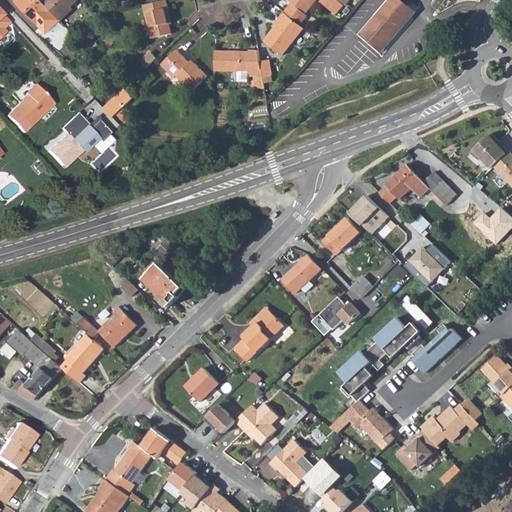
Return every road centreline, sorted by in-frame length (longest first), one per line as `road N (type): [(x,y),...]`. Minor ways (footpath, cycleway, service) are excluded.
road 1 (tertiary): [(126,391),(287,231),(327,160)]
road 2 (residential): [(283,511),(126,391)]
road 3 (tertiary): [(324,147),(140,213)]
road 4 (tertiary): [(140,213),(327,160)]
road 5 (tertiary): [(327,160),(485,91)]
road 6 (tertiary): [(476,79),(324,147)]
road 7 (tertiary): [(140,213),(0,257)]
road 8 (residential): [(499,325),(415,399),(403,395)]
